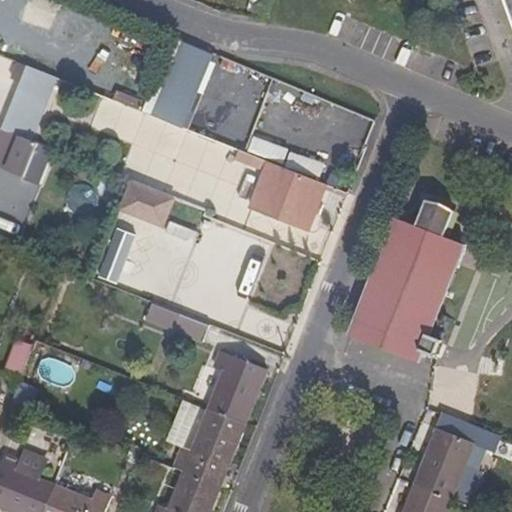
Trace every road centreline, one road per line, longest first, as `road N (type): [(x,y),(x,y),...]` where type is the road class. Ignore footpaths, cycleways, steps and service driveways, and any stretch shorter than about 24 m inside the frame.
road 1 (residential): [(251,511),(413,86)]
road 2 (residential): [(413,86),(314,48),(204,27),(138,0)]
